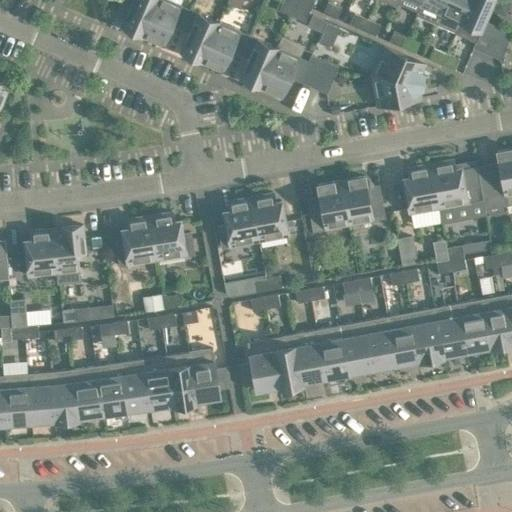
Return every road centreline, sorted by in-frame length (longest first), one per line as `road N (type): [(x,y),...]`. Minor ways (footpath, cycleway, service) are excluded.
road 1 (residential): [(511,118),(201,177)]
road 2 (residential): [(201,177),(186,100),(0,19)]
road 3 (tertiary): [(487,418),(251,461)]
road 4 (tertiary): [(251,461),(30,489)]
road 5 (tertiary): [(284,511),(497,472)]
road 6 (residential): [(201,177),(0,199)]
